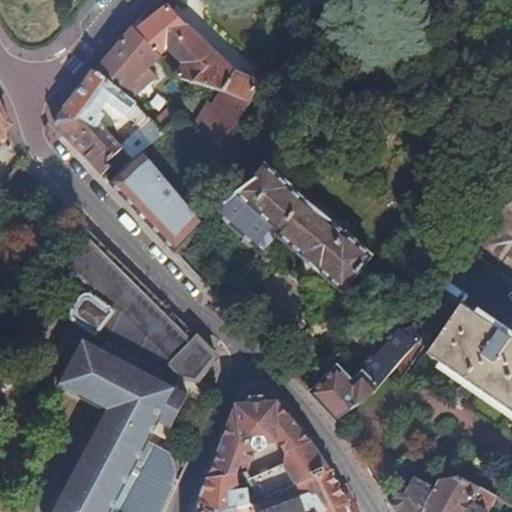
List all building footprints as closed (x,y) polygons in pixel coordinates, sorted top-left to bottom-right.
[(145,27),(137,34),(159,59),(168,50),(184,66),(176,80),(225,94),(252,104),(252,100),(261,84),(237,74),(192,33),(169,7),(145,27)] [(139,21),(132,30),(137,34),(145,27),(139,21)] [(109,58),(96,74),(131,102),(153,80),(147,72),(160,60),(159,59),(137,34),(132,30),(109,58)] [(81,90),(68,109),(97,137),(105,131),(95,124),(109,104),(141,130),(139,132),(152,145),(164,136),(162,134),(155,126),(137,107),(131,102),(96,74),(94,73),(81,90)] [(252,104),(225,94),(218,109),(210,105),(195,131),(215,148),(220,148),(252,104)] [(0,141),(8,132),(13,126),(0,104),(0,141)] [(84,158),(103,177),(113,167),(110,163),(122,151),(105,131),(97,137),(68,109),(56,123),(57,130),(84,158)] [(155,126),(162,134),(181,120),(173,110),(155,126)] [(179,256),(205,225),(143,151),(132,161),(110,185),(141,217),(179,256)] [(293,187),(268,167),(250,190),(247,190),(216,214),(257,249),(259,247),(267,254),(280,239),(299,256),(299,257),(321,275),(321,274),(342,291),(373,257),(348,234),(347,235),(292,189),(293,187)] [(511,200),(479,250),(511,273),(511,200)] [(167,511),(178,487),(176,486),(176,481),(176,474),(171,460),(175,458),(173,454),(167,458),(147,448),(157,428),(170,435),(188,402),(175,395),(184,378),(202,382),(219,358),(88,229),(83,235),(66,261),(95,291),(91,295),(85,296),(82,298),(75,308),(72,313),(72,318),(73,322),(97,339),(94,346),(85,341),(62,384),(114,410),(60,511),(167,511)] [(501,330),(463,304),(430,353),(511,409),(511,330),(505,325),(501,330)] [(33,310),(22,326),(35,335),(45,318),(33,310)] [(414,332),(415,330),(402,332),(397,327),(395,329),(358,372),(362,375),(353,383),(338,368),(312,395),(336,419),(361,404),(379,389),(422,339),(414,332)] [(60,511),(114,410),(62,384),(59,388),(104,412),(53,511),(60,511)] [(264,397),(254,398),(246,407),(240,407),(229,435),(212,481),(238,477),(247,475),(255,453),(261,453),(268,446),(278,444),(288,457),(284,467),(262,479),(252,482),(262,503),(275,498),(287,492),(298,487),(332,472),(313,443),(294,421),(278,402),(270,405),(267,401),(264,397)] [(239,511),(239,509),(226,511),(348,511),(345,504),(332,472),(298,487),(302,498),(264,511),(239,511)] [(238,477),(212,481),(210,481),(205,496),(198,511),(226,511),(239,509),(257,505),(255,498),(251,499),(249,491),(241,492),(238,477)] [(397,511),(422,511),(436,489),(415,477),(406,491),(401,490),(389,501),(397,511)] [(468,511),(472,505),(483,511),(488,511),(496,498),(461,479),(440,482),(436,489),(422,511),(468,511)] [(291,498),(287,492),(275,498),(277,503),(291,498)]
